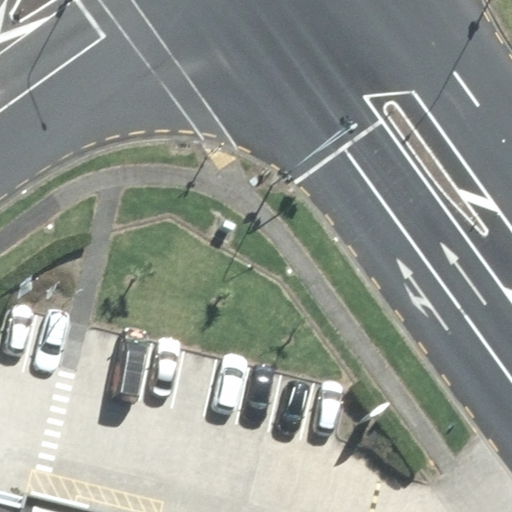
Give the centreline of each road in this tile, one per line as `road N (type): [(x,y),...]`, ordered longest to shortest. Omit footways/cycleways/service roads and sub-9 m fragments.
road 1 (unclassified): [(157,0),(0,112)]
road 2 (primary): [(417,102),(511,235)]
road 3 (primary): [(346,0),(417,102)]
